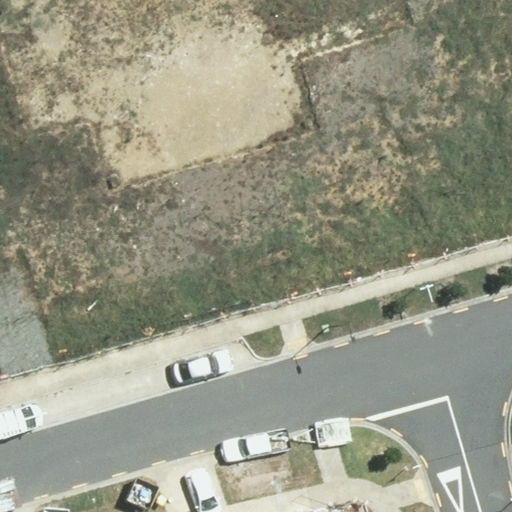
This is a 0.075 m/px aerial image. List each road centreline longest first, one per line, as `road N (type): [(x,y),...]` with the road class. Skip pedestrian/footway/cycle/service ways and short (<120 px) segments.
road 1 (residential): [(0,467),(435,345)]
road 2 (residential): [(435,345),(487,511)]
